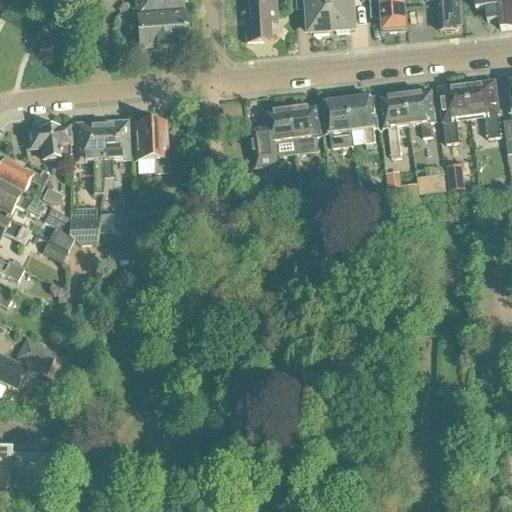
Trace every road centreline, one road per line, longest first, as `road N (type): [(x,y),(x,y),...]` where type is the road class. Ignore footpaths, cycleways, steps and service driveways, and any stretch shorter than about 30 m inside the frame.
road 1 (residential): [(211,83),(511,57)]
road 2 (residential): [(211,83),(0,105)]
